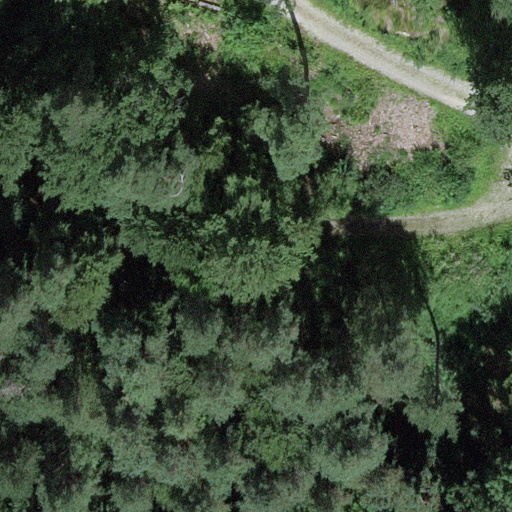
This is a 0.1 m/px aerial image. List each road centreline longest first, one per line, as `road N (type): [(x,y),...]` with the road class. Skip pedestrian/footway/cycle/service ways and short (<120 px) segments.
road 1 (track): [(511,225),(465,247),(275,246),(84,202),(0,115)]
road 2 (track): [(511,136),(376,98),(277,0)]
